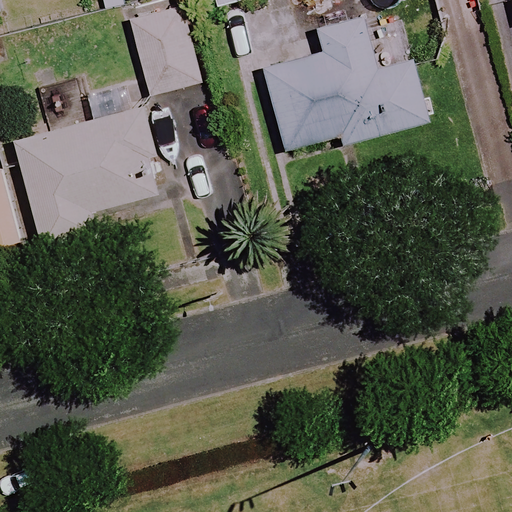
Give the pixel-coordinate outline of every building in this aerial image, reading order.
[(257,0),(215,0),(219,12),(257,0)] [(477,0),(450,0),(460,44),(486,38),(477,0)] [(203,87),(184,10),(133,22),(151,99),(203,87)] [(391,67),(380,19),(322,33),(328,56),(268,70),(286,148),(343,135),(345,145),(432,124),(417,61),(391,67)] [(164,163),(151,108),(15,140),(42,250),(100,236),(96,217),(152,204),(143,168),(164,163)] [(2,167),(0,167),(0,249),(22,243),(2,167)]
